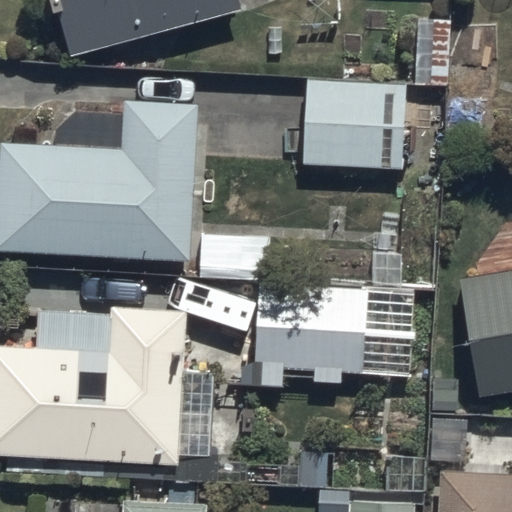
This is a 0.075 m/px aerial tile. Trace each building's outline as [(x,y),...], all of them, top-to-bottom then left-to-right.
[(52,0),(64,44),(229,0),(52,0)] [(410,73),(444,74),(445,13),(412,12),(410,73)] [(410,73),(303,71),(302,155),(401,157),(401,121),(443,121),(444,74),(410,73)] [(0,252),(190,268),(203,112),(124,105),(120,155),(0,144),(0,252)] [(256,272),(268,273),(269,231),(197,228),(196,270),(256,272)] [(511,258),(455,268),(475,385),(511,378),(511,258)] [(396,279),(255,275),(253,358),(310,360),(309,375),(339,376),(339,363),(393,365),(395,318),(431,319),(432,285),(396,283),(396,279)] [(211,360),(181,359),(182,297),(106,295),(106,305),(34,303),(34,326),(9,325),(9,332),(0,331),(0,442),(4,443),(3,465),(48,466),(48,448),(179,451),(179,444),(209,445),(211,360)] [(511,511),(511,474),(444,469),(440,511),(511,511)] [(410,511),(411,493),(346,489),(344,511),(410,511)]
